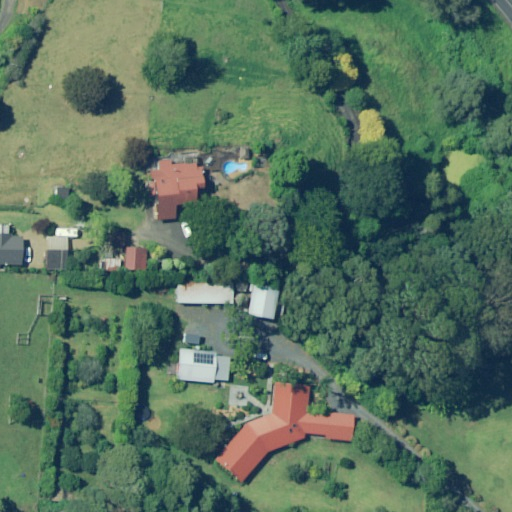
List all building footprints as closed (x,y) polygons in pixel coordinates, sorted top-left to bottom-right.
[(201,171),(200,166),(193,167),(193,162),(183,163),(183,162),(168,164),(167,159),(156,160),(157,169),(148,170),(149,180),(151,179),(151,181),(146,182),(147,196),(152,195),(155,220),(174,217),(173,216),(173,214),(172,208),(172,205),(193,203),(192,198),(197,198),(197,193),(200,193),(199,179),(202,179),(201,171)] [(30,170),(30,182),(40,182),(41,170),(30,170)] [(203,177),(204,182),(208,184),(212,181),(212,176),(207,174),(203,177)] [(120,232),(108,231),(108,251),(119,252),(120,232)] [(24,234),(0,233),(0,263),(24,264),(24,234)] [(66,258),(66,239),(45,239),(46,258),(66,258)] [(143,248),(124,247),(123,268),(143,269),(143,248)] [(187,302),(228,302),(227,281),(187,282),(187,302)] [(271,316),(277,287),(252,282),(246,315),(271,319),(271,316)] [(177,379),(213,382),(214,366),(217,367),(218,356),(215,355),(215,352),(178,350),(178,356),(177,373),(177,379)] [(264,416),(246,423),(220,452),(246,475),(266,452),(302,437),(303,432),(330,435),(332,416),(305,413),(308,386),(274,382),(274,384),(271,413),(264,416)]
